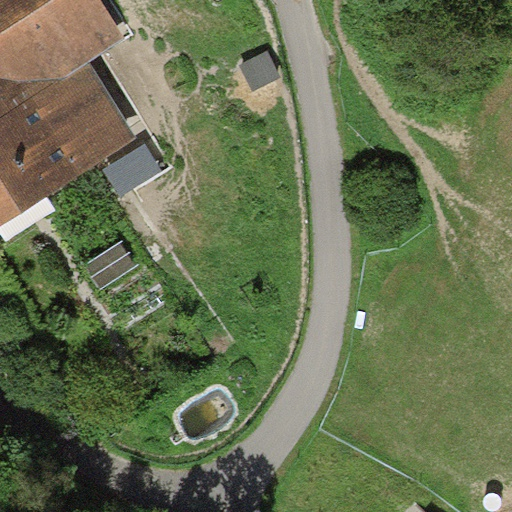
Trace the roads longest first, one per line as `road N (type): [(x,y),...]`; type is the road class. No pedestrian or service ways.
road 1 (track): [(189,511),(268,457),(302,398),(332,279),(320,88),(295,0)]
road 2 (track): [(0,385),(64,458),(189,511)]
